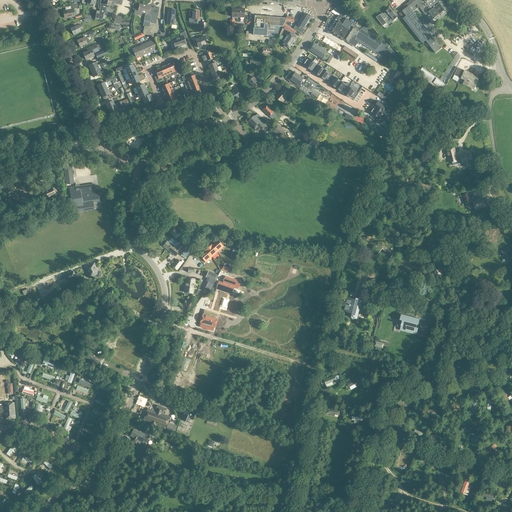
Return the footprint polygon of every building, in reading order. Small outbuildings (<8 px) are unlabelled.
[(99,20),(99,19),(103,20),(104,14),(106,14),(106,12),(114,13),(116,7),(113,6),(115,1),(112,0),(100,0),(100,4),(101,7),(100,12),(94,11),(92,19),(99,20)] [(444,0),(410,0),(410,1),(404,6),(406,8),(399,14),(422,44),(426,41),(436,54),(442,49),(414,12),(419,8),(425,15),(429,12),(434,19),(449,7),(444,0)] [(338,14),(342,16),(348,12),(342,4),(335,9),(338,14)] [(68,7),(69,11),(64,12),(65,19),(75,17),(74,9),(78,9),(78,6),(77,6),(77,5),(73,6),(71,7),(68,7)] [(153,37),(156,25),(147,23),(150,11),(146,10),(146,6),(140,5),(139,10),(136,10),(135,14),(142,16),(142,13),(146,14),(143,26),(144,27),(143,34),(153,37)] [(147,23),(156,25),(159,9),(146,6),(146,10),(150,11),(147,23)] [(233,8),(232,17),(245,18),(245,9),(233,8)] [(380,15),(376,18),(370,22),(375,28),(377,26),(377,25),(377,24),(380,27),(382,25),(383,26),(387,23),(384,20),(390,15),(394,21),(397,18),(390,8),(386,11),(387,12),(383,14),(383,13),(380,15)] [(176,18),(175,18),(176,10),(168,10),(166,24),(175,25),(176,18)] [(304,14),(297,25),(294,29),(302,34),(305,30),(311,18),(304,14)] [(266,17),(255,16),(254,28),(265,29),(265,25),(268,25),(268,30),(269,30),(269,37),(277,37),(280,26),(283,27),(286,22),(286,18),(269,17),(269,16),(266,15),(266,17)] [(124,17),(115,16),(114,24),(123,25),(123,24),(124,20),(124,17)] [(295,18),(287,17),(286,25),(291,28),(292,22),(294,23),(295,18)] [(368,32),(366,33),(356,27),(358,23),(352,19),(350,22),(346,19),(345,20),(341,17),(331,32),(355,47),(358,42),(382,57),(378,62),(384,66),(394,52),(388,49),(390,46),(368,32)] [(81,32),(80,31),(83,29),(85,28),(83,25),(81,26),(81,25),(78,26),(71,29),(74,35),(81,32)] [(254,28),(254,35),(269,37),(269,30),(268,30),(268,25),(265,25),(265,29),(254,28)] [(291,28),(286,25),(284,27),(285,28),(284,28),(285,29),(284,29),(288,31),(289,30),(295,34),(297,32),(291,28)] [(186,44),(184,40),(188,38),(185,32),(180,34),(181,38),(173,41),(176,48),(186,44)] [(291,49),(298,38),(290,32),(282,44),(291,49)] [(199,48),(208,44),(205,36),(196,40),(199,48)] [(85,38),(78,41),(80,47),(87,44),(90,43),(87,37),(85,39),(85,38)] [(146,44),(150,53),(157,50),(153,41),(146,44)] [(86,49),(87,51),(83,53),(86,61),(95,57),(94,54),(99,51),(99,50),(102,49),(100,44),(97,46),(96,45),(86,49)] [(150,53),(146,44),(139,47),(143,56),(150,53)] [(311,51),(323,59),(322,60),(327,63),(332,55),(327,52),(315,44),(311,51)] [(345,46),(341,53),(349,58),(348,59),(354,62),(358,55),(345,46)] [(143,56),(139,47),(133,50),(137,59),(143,56)] [(305,66),(309,68),(314,62),(309,59),(308,60),(305,65),(305,66)] [(103,64),(98,66),(96,62),(89,66),(91,71),(104,66),(103,64)] [(314,62),(309,68),(313,71),(318,65),(314,62)] [(170,74),(173,73),(175,75),(180,73),(177,67),(175,69),(172,63),(166,66),(170,74)] [(110,66),(109,64),(104,66),(91,71),(94,77),(101,74),(100,71),(105,68),(105,69),(108,67),(110,66)] [(128,74),(135,70),(133,65),(125,68),(128,74)] [(170,74),(166,66),(161,68),(165,76),(167,75),(169,78),(171,77),(170,74)] [(321,66),(316,73),(320,76),(325,69),(321,66)] [(403,72),(395,67),(388,77),(396,84),(403,72)] [(165,76),(161,68),(155,71),(158,76),(155,77),(157,83),(163,81),(162,77),(165,76)] [(422,68),(419,73),(417,75),(442,92),(446,85),(437,79),(422,68)] [(460,78),(461,79),(465,80),(463,84),(474,89),(479,78),(458,68),(454,75),(455,76),(453,80),(458,82),(460,78)] [(332,74),(325,69),(320,76),(325,79),(326,77),(328,79),(332,74)] [(135,70),(128,74),(130,80),(138,76),(135,70)] [(306,80),(296,73),(291,80),(290,82),(310,96),(312,92),(311,90),(314,85),(306,80)] [(255,78),(254,77),(249,82),(255,88),(259,83),(258,81),(261,77),(258,74),(255,78)] [(188,85),(197,81),(194,76),(189,78),(188,75),(182,77),(184,82),(187,82),(188,85)] [(342,80),(335,75),(331,80),(334,82),(333,84),(337,87),(342,80)] [(138,76),(130,80),(133,85),(140,82),(138,76)] [(347,84),(342,80),(337,87),(343,90),(344,88),(346,89),(350,84),(348,82),(347,84)] [(197,81),(188,85),(189,87),(187,89),(188,91),(190,90),(199,87),(197,81)] [(164,93),(172,89),(171,87),(174,85),(173,82),(162,87),(164,93)] [(100,92),(107,89),(105,83),(98,86),(100,92)] [(138,93),(146,90),(144,84),(136,88),(138,93)] [(359,91),(351,85),(345,93),(351,96),(352,95),(355,97),(359,91)] [(199,87),(190,90),(191,93),(189,95),(191,100),(196,98),(195,95),(201,93),(199,87)] [(167,98),(175,95),(174,92),(176,90),(175,88),(172,89),(164,93),(167,98)] [(110,95),(107,89),(100,92),(103,98),(110,95)] [(146,90),(138,93),(141,99),(143,98),(149,96),(149,95),(146,90)] [(232,102),(240,97),(236,90),(228,95),(232,102)] [(282,103),(290,94),(285,90),(280,95),(279,94),(276,97),(282,103)] [(143,98),(145,104),(153,100),(150,95),(149,95),(149,96),(143,98)] [(175,95),(167,98),(169,104),(175,101),(176,104),(181,102),(179,97),(176,97),(175,95)] [(318,102),(307,97),(304,102),(314,108),(318,102)] [(328,104),(343,112),(346,106),(332,98),(328,104)] [(113,101),(106,105),(109,110),(116,107),(118,106),(123,104),(122,101),(114,104),(113,101)] [(378,102),(375,108),(387,116),(390,110),(392,111),(394,108),(388,104),(386,107),(378,102)] [(263,110),(270,117),(275,112),(268,106),(263,110)] [(116,107),(109,110),(111,116),(118,113),(116,107)] [(387,116),(375,108),(371,114),(380,120),(378,122),(384,126),(385,123),(383,121),(387,116)] [(259,120),(261,118),(258,114),(255,116),(254,116),(249,121),(257,131),(260,129),(262,130),(265,127),(259,120)] [(283,135),(284,133),(282,131),(283,129),(278,126),(274,132),(283,139),(285,136),(283,135)] [(297,143),(309,147),(310,142),(299,138),(297,143)] [(453,166),(462,164),(463,164),(464,167),(472,165),(471,162),(472,162),(470,154),(461,156),(461,157),(459,157),(457,156),(455,148),(446,150),(448,158),(448,160),(449,164),(452,164),(453,166)] [(67,185),(74,184),(71,165),(64,166),(67,185)] [(70,188),(71,195),(68,196),(70,205),(72,204),(74,213),(94,210),(93,202),(99,201),(100,201),(98,191),(98,192),(96,192),(95,185),(70,188)] [(56,195),(52,187),(42,192),(46,200),(56,195)] [(470,207),(474,205),(476,210),(485,206),(483,199),(474,203),(472,204),(468,193),(462,195),(465,206),(469,205),(470,207)] [(169,231),(176,239),(180,235),(173,227),(169,231)] [(206,263),(224,247),(218,241),(200,256),(206,263)] [(168,242),(164,247),(176,256),(183,247),(179,245),(177,248),(168,242)] [(186,259),(192,251),(185,245),(183,249),(184,250),(181,255),(186,259)] [(511,245),(502,251),(508,262),(511,259),(511,245)] [(183,263),(177,259),(171,267),(177,271),(183,263)] [(89,278),(99,274),(94,264),(85,267),(89,278)] [(434,277),(441,278),(443,271),(435,270),(434,277)] [(67,283),(77,279),(74,271),(64,275),(67,283)] [(216,275),(209,271),(206,278),(214,281),(216,275)] [(228,275),(222,272),(221,276),(220,275),(217,282),(218,282),(216,288),(232,293),(234,287),(230,285),(232,281),(227,279),(228,275)] [(186,278),(184,292),(192,294),(193,289),(194,288),(195,285),(194,285),(194,279),(186,278)] [(206,281),(202,290),(209,294),(213,285),(206,281)] [(362,300),(357,298),(356,300),(347,297),(344,310),(349,312),(350,310),(353,311),(352,315),(355,316),(354,318),(357,319),(362,300)] [(201,324),(202,324),(201,327),(213,331),(214,327),(218,316),(205,312),(201,324)] [(417,334),(419,328),(416,328),(417,325),(419,325),(421,320),(402,314),(400,320),(403,321),(400,329),(417,334)] [(385,344),(376,341),(374,346),(376,347),(376,348),(375,352),(379,354),(380,348),(383,349),(385,344)] [(86,359),(101,366),(104,360),(89,353),(86,359)] [(22,354),(14,362),(18,365),(26,357),(22,354)] [(42,361),(41,365),(45,366),(44,368),(48,369),(49,367),(52,368),(53,364),(42,361)] [(30,362),(26,372),(30,374),(34,362),(30,362)] [(474,374),(476,370),(466,365),(464,369),(474,374)] [(66,375),(65,378),(68,379),(67,382),(71,383),(75,372),(71,371),(69,376),(66,375)] [(426,383),(430,385),(435,376),(431,374),(426,383)] [(80,377),(78,383),(89,387),(91,381),(80,377)] [(349,387),(354,384),(355,385),(356,384),(356,383),(358,382),(356,379),(347,384),(349,387)] [(103,383),(101,388),(113,393),(115,388),(103,383)] [(375,399),(379,397),(374,384),(370,386),(375,399)] [(89,390),(77,386),(76,390),(87,394),(89,390)] [(22,393),(33,397),(34,393),(29,391),(30,388),(24,387),(24,389),(23,389),(22,393)] [(110,402),(99,397),(98,401),(108,405),(110,402)] [(479,403),(476,400),(469,408),(473,411),(479,403)] [(68,401),(63,411),(67,413),(72,403),(68,401)] [(400,401),(398,404),(407,409),(409,405),(400,401)] [(14,403),(3,404),(3,406),(0,406),(0,413),(4,413),(4,420),(16,419),(14,403)] [(166,425),(167,424),(169,417),(162,415),(162,413),(165,414),(167,410),(157,406),(158,407),(157,410),(156,409),(156,410),(155,412),(148,409),(144,420),(151,423),(150,424),(156,426),(156,425),(165,428),(166,425)] [(92,410),(90,413),(102,418),(104,413),(93,408),(92,410)] [(184,417),(183,421),(189,423),(190,419),(193,420),(195,413),(185,409),(183,416),(184,417)] [(65,416),(55,411),(53,414),(64,420),(65,416)] [(82,417),(71,411),(69,415),(80,420),(82,417)] [(72,419),(68,417),(63,428),(67,430),(67,429),(70,431),(71,427),(69,426),(72,419)] [(400,429),(403,427),(396,419),(393,422),(400,429)] [(97,430),(87,425),(85,430),(96,434),(97,430)] [(134,430),(130,436),(133,438),(132,441),(135,443),(137,439),(143,442),(146,443),(149,438),(146,437),(147,435),(143,433),(140,432),(140,433),(134,430)] [(67,437),(64,439),(69,448),(73,445),(67,437)] [(86,441),(81,452),(85,454),(90,443),(86,441)] [(464,454),(466,451),(459,445),(457,447),(464,454)] [(12,459),(17,450),(11,448),(7,457),(12,459)] [(483,466),(486,463),(478,455),(475,458),(483,466)] [(449,477),(440,465),(437,467),(438,469),(436,471),(439,475),(441,474),(446,479),(449,477)] [(502,477),(499,475),(494,484),(498,486),(502,477)] [(36,477),(32,479),(38,488),(41,485),(36,477)] [(16,487),(12,495),(16,497),(20,489),(16,487)]
